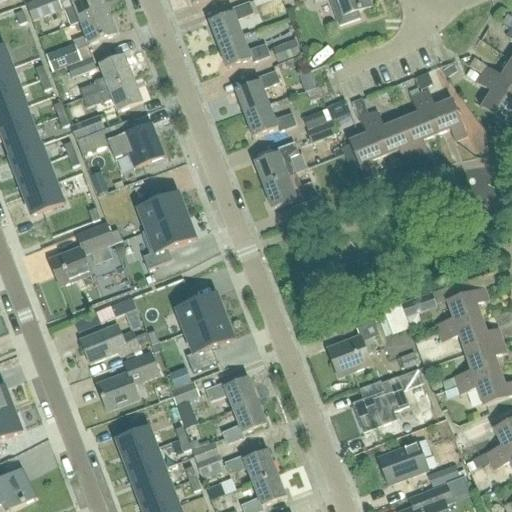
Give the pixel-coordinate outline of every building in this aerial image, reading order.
[(71,29),(79,26),(107,14),(101,0),(73,0),(71,1),(71,0),(46,0),(26,8),(33,25),(61,14),(62,16),(65,15),(71,29)] [(323,0),(336,0),(340,8),(334,11),(340,29),(360,22),(358,15),(372,10),(368,0),(318,0),(319,2),(323,0)] [(209,25),(219,49),(244,39),(239,27),(254,18),(249,5),(232,12),(233,16),(209,25)] [(23,14),(15,17),(16,18),(20,28),(27,25),(23,14)] [(116,38),(107,14),(79,26),(85,40),(73,44),(74,48),(46,58),(53,76),(71,68),(82,63),(78,53),(116,38)] [(244,39),(219,49),(228,73),(252,63),(253,67),(270,60),(265,48),(249,52),(244,39)] [(274,55),(278,65),(300,56),(296,46),(274,55)] [(5,51),(0,52),(0,75),(13,71),(5,51)] [(83,101),(83,102),(134,82),(125,60),(100,69),(104,81),(94,85),(95,87),(90,89),(88,84),(71,91),(76,104),(83,101)] [(71,68),(75,79),(95,72),(91,60),(82,64),(82,63),(71,68)] [(489,67),(482,79),(511,98),(511,66),(505,77),(489,67)] [(43,69),(36,72),(40,83),(48,80),(43,69)] [(13,71),(0,75),(0,97),(20,90),(13,71)] [(235,95),(245,118),(270,108),(265,96),(280,87),(275,74),(258,81),(259,85),(235,95)] [(511,113),(511,98),(482,79),(477,87),(492,97),(482,113),(511,132),(511,115),(511,113)] [(48,80),(40,83),(44,95),(52,92),(48,80)] [(134,82),(83,102),(87,112),(103,106),(103,108),(113,104),(118,115),(143,106),(134,82)] [(20,90),(0,97),(0,119),(27,110),(20,90)] [(420,97),(437,138),(450,133),(455,145),(467,140),(453,104),(436,111),(429,94),(420,97)] [(418,118),(402,125),(416,161),(428,156),(423,144),(437,138),(420,97),(417,98),(411,101),(418,118)] [(350,146),(364,182),(377,177),(372,164),(386,159),(362,102),(351,106),(357,121),(360,120),(367,139),(350,146)] [(62,106),(54,109),(58,120),(66,117),(62,106)] [(270,108),(245,118),(254,142),(278,132),(279,136),(297,129),(291,116),(275,121),(270,108)] [(27,110),(0,119),(0,135),(2,141),(34,129),(27,110)] [(305,122),(308,131),(328,124),(324,114),(305,122)] [(377,115),(369,118),(386,159),(399,153),(404,166),(416,161),(402,125),(384,132),(377,115)] [(66,117),(58,120),(63,131),(70,128),(66,117)] [(105,133),(99,119),(71,129),(71,130),(76,144),(95,137),(105,133)] [(123,141),(136,172),(164,161),(152,129),(135,136),(131,125),(106,134),(105,133),(95,137),(100,150),(123,141)] [(305,136),(309,146),(337,136),(333,126),(305,136)] [(34,129),(2,141),(9,160),(42,148),(34,129)] [(71,146),(64,149),(68,160),(76,157),(72,146),(71,146)] [(255,166),(264,190),(289,180),(284,168),(300,159),(295,146),(277,153),(279,157),(255,166)] [(42,148),(9,160),(17,180),(49,168),(42,148)] [(76,157),(68,160),(72,171),(80,168),(76,157)] [(49,168),(17,180),(24,199),(56,187),(49,168)] [(289,180),(264,190),(273,213),(297,204),(298,208),(315,201),(310,188),(294,193),(289,180)] [(56,187),(24,199),(32,220),(64,207),(56,187)] [(179,198),(139,213),(147,235),(187,220),(179,198)] [(96,212),(88,215),(93,225),(93,226),(101,223),(96,212)] [(147,235),(142,236),(143,237),(151,258),(143,261),(148,274),(172,264),(168,253),(196,242),(187,220),(147,235)] [(50,264),(59,291),(93,278),(86,258),(114,248),(114,245),(109,234),(107,228),(78,239),(82,252),(50,264)] [(117,231),(109,234),(114,245),(122,242),(117,231)] [(437,328),(440,337),(482,323),(477,309),(489,305),(485,292),(448,305),(454,322),(437,328)] [(216,298),(176,313),(184,335),(224,320),(216,298)] [(119,309),(104,316),(109,327),(124,321),(119,309)] [(403,344),(390,349),(396,364),(425,351),(410,315),(393,322),(403,344)] [(224,320),(184,335),(193,357),(233,342),(224,320)] [(461,340),(467,357),(503,345),(499,332),(487,337),(482,323),(440,337),(443,346),(461,340)] [(360,341),(328,353),(339,381),(372,369),(362,345),(380,338),(375,325),(357,332),(360,341)] [(81,344),(90,368),(119,357),(121,361),(140,353),(133,336),(123,340),(118,329),(81,344)] [(152,334),(144,338),(150,348),(157,345),(152,334)] [(455,381),(458,389),(500,375),(495,361),(507,357),(503,345),(467,357),(472,374),(455,381)] [(166,370),(182,365),(178,350),(162,355),(166,370)] [(129,377),(97,389),(107,416),(140,403),(135,389),(160,379),(152,357),(125,367),(129,377)] [(353,408),(364,436),(397,424),(393,412),(404,408),(399,392),(420,384),(415,373),(381,386),(385,396),(353,408)] [(458,389),(461,398),(478,392),(484,410),(511,400),(511,386),(504,389),(500,375),(458,389)] [(228,402),(233,415),(258,406),(249,382),(225,392),(224,388),(206,395),(210,406),(228,402)] [(429,416),(444,410),(433,384),(418,390),(429,416)] [(195,385),(173,393),(177,406),(200,398),(195,385)] [(5,391),(0,393),(0,418),(14,413),(5,391)] [(258,406),(233,415),(239,429),(222,437),(227,449),(245,443),(243,438),(267,429),(258,406)] [(0,443),(22,435),(14,413),(0,418),(0,443)] [(225,422),(204,427),(207,438),(228,432),(225,422)] [(486,457),(490,465),(511,454),(511,423),(495,432),(503,449),(486,457)] [(183,430),(175,433),(180,445),(187,442),(183,430)] [(149,432),(117,444),(125,465),(157,452),(149,432)] [(187,442),(180,445),(184,456),(191,453),(187,442)] [(193,453),(198,465),(220,456),(216,444),(193,453)] [(379,462),(390,490),(429,474),(418,447),(379,462)] [(157,452),(125,465),(132,484),(164,472),(157,452)] [(511,466),(511,467),(511,454),(490,465),(494,474),(511,466)] [(248,475),(253,487),(277,478),(268,455),(245,464),(243,460),(225,467),(230,479),(248,475)] [(220,456),(198,465),(203,477),(225,468),(220,456)] [(192,470),(186,473),(190,484),(197,482),(193,470),(192,470)] [(430,481),(432,488),(460,477),(457,471),(430,481)] [(164,472),(132,484),(140,503),(172,491),(164,472)] [(0,508),(6,506),(8,511),(14,511),(36,501),(22,473),(0,484),(0,508)] [(277,478),(253,487),(258,501),(242,509),(242,511),(263,511),(263,510),(287,501),(277,478)] [(197,482),(190,484),(195,495),(201,493),(197,482)] [(240,484),(214,493),(218,502),(244,493),(240,484)] [(446,511),(445,506),(452,503),(447,490),(428,497),(431,506),(414,511),(446,511)] [(172,491),(140,503),(142,511),(175,511),(179,511),(172,491)]
